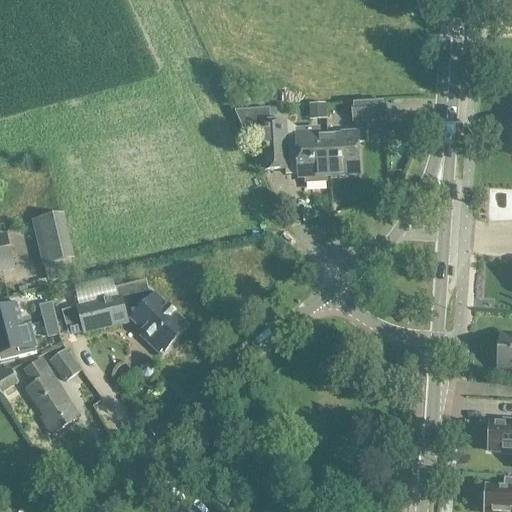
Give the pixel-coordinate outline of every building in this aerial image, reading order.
[(353,125),(387,123),(386,103),(351,105),(353,125)] [(290,173),(287,123),(270,124),(269,111),(235,114),(245,136),(260,135),(263,175),(290,173)] [(360,178),(358,134),(342,135),(342,137),(336,137),(336,140),(328,141),(329,179),(360,178)] [(328,141),(319,142),(319,135),(296,137),(298,181),(329,179),(328,141)] [(74,261),(64,216),(32,223),(42,268),(74,261)] [(7,238),(0,239),(0,273),(15,269),(7,238)] [(189,329),(150,291),(146,295),(144,283),(145,283),(144,282),(109,290),(110,291),(111,291),(113,298),(117,298),(121,316),(149,344),(145,347),(156,357),(159,354),(162,356),(189,329)] [(122,325),(121,316),(117,298),(113,298),(73,307),(79,334),(122,325)] [(0,336),(22,330),(15,304),(0,307),(0,336)] [(48,339),(60,336),(52,305),(40,308),(48,339)] [(37,355),(29,328),(22,330),(0,336),(0,363),(0,365),(37,355)] [(511,338),(499,338),(497,370),(511,371),(511,338)] [(82,373),(66,352),(50,365),(66,386),(82,373)] [(42,420),(52,436),(79,419),(42,362),(40,363),(25,373),(34,386),(27,391),(45,418),(42,420)] [(19,385),(10,370),(0,375),(0,395),(1,396),(19,385)] [(503,427),(490,426),(489,439),(486,441),(486,448),(488,450),(488,453),(511,454),(511,423),(504,423),(503,427)] [(484,511),(511,511),(511,482),(504,482),(503,489),(486,488),(485,501),(482,503),(482,510),(484,511)] [(237,496),(227,488),(217,501),(227,509),(237,496)]
